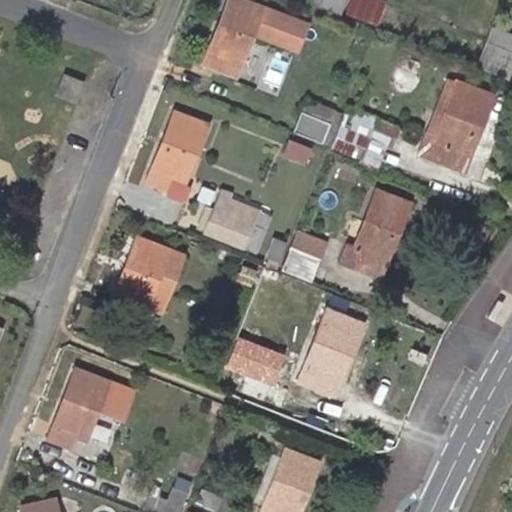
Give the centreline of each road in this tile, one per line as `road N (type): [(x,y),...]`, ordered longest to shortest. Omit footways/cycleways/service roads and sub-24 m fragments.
road 1 (residential): [(142,51),(51,298)]
road 2 (secondary): [(511,361),(431,511)]
road 3 (residential): [(51,298),(0,453)]
road 4 (residential): [(11,0),(142,51)]
